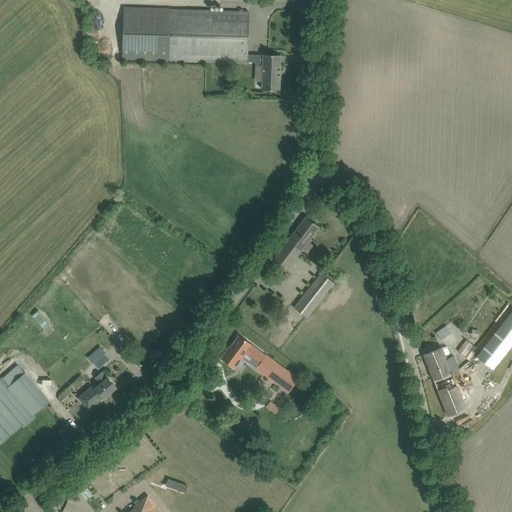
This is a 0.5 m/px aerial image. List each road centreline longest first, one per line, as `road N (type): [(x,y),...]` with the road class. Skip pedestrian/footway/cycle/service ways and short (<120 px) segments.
road 1 (tertiary): [(14,511),(116,437),(173,383),(293,216),(309,177)]
road 2 (unclassified): [(444,511),(376,249),(358,206),(309,177)]
road 3 (tertiary): [(309,177),(319,0)]
